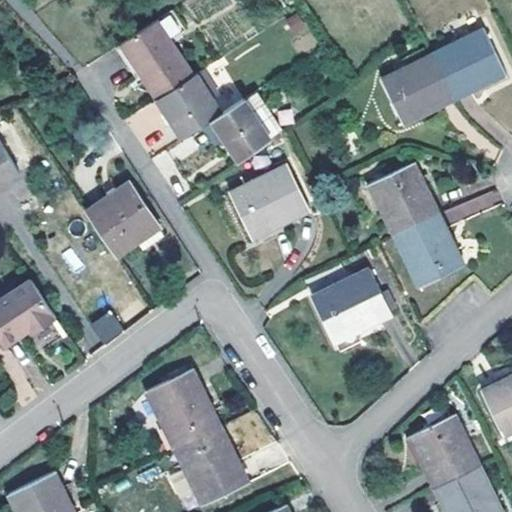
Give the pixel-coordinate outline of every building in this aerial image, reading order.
[(152,23),(120,45),(141,81),(155,102),(189,81),(152,23)] [(433,55),(453,98),(505,72),(485,29),(433,55)] [(120,45),(113,50),(135,85),(141,81),(120,45)] [(453,98),(433,55),(381,80),(402,123),(453,98)] [(189,81),(155,102),(178,140),(201,125),(212,119),(216,116),(207,102),(212,99),(197,75),(189,81)] [(234,153),(239,161),(283,130),(255,91),(216,116),(212,119),(234,153)] [(153,102),(127,118),(149,151),(174,134),(153,102)] [(212,119),(201,125),(224,160),(234,153),(212,119)] [(0,187),(21,175),(0,142),(0,187)] [(368,183),(393,233),(437,213),(412,162),(368,183)] [(286,163),(229,192),(251,237),(308,209),(286,163)] [(85,211),(115,258),(137,244),(142,252),(165,237),(129,183),(85,211)] [(450,224),(502,202),(496,188),(444,210),(450,224)] [(462,264),(437,213),(393,233),(419,286),(462,264)] [(369,268),(311,297),(333,341),(390,313),(389,309),(381,294),(369,268)] [(32,333),(56,318),(30,278),(0,297),(0,341),(3,345),(29,328),(32,333)] [(387,291),(381,294),(389,309),(394,307),(387,291)] [(104,345),(124,330),(109,311),(90,325),(104,345)] [(147,390),(175,446),(219,424),(192,368),(147,390)] [(511,375),(480,391),(501,434),(511,428),(511,375)] [(434,486),(478,465),(453,413),(409,434),(434,486)] [(248,481),(219,424),(175,446),(203,503),(248,481)] [(500,511),(478,465),(434,486),(446,511),(500,511)] [(74,511),(54,472),(10,493),(19,511),(74,511)]
